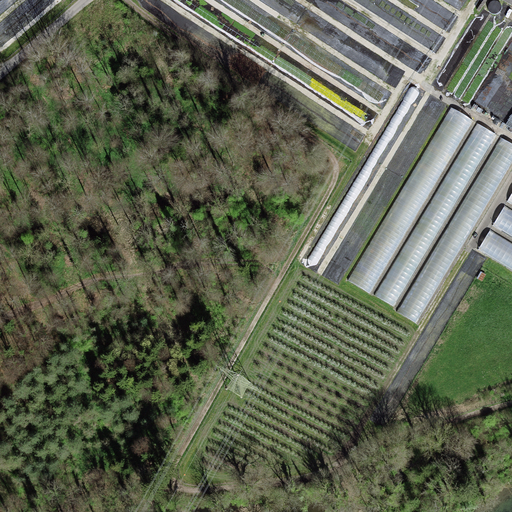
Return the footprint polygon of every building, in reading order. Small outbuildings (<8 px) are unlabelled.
[(473,124),(450,109),(344,280),(367,294),(473,124)] [(496,139),(478,128),(374,297),(392,308),(496,139)] [(511,166),(511,147),(502,141),(400,312),(418,322),(511,166)] [(511,210),(508,208),(496,226),(511,236),(511,210)] [(511,243),(493,232),(481,251),(511,269),(511,243)]
